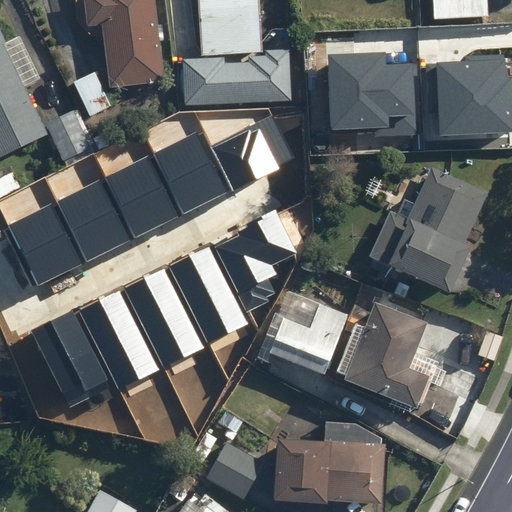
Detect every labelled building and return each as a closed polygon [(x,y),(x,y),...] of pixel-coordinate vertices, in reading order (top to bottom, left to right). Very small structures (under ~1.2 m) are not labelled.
[(70,0),(74,30),(92,28),(99,94),(157,88),(148,0),(70,0)] [(193,0),(195,60),(174,60),(176,119),(292,114),(289,48),(263,49),(260,0),(193,0)] [(482,24),(481,0),(426,0),(427,27),(482,24)] [(0,160),(41,138),(17,94),(36,83),(13,40),(0,46),(0,160)] [(416,136),(416,65),(385,65),(385,52),(328,54),(331,137),(416,136)] [(498,139),(497,55),(425,56),(426,140),(498,139)] [(71,114),(39,128),(55,163),(87,148),(71,114)] [(12,227),(41,285),(279,166),(259,126),(216,147),(207,130),(12,227)] [(11,170),(0,175),(0,200),(21,190),(11,170)] [(482,197),(425,171),(402,222),(387,215),(363,269),(438,303),(461,252),(458,251),(482,197)] [(276,212),(215,244),(251,312),(277,299),(262,270),(297,252),(276,212)] [(214,247),(173,266),(211,345),(252,325),(214,247)] [(169,269),(128,289),(166,367),(207,348),(169,269)] [(120,291),(79,311),(117,389),(158,369),(120,291)] [(342,317),(290,295),(264,355),(317,377),(342,317)] [(423,329),(371,305),(358,333),(349,329),(324,383),(404,420),(415,396),(429,402),(441,375),(409,360),(423,329)] [(72,309),(30,332),(70,404),(112,382),(72,309)] [(257,463),(209,437),(201,452),(209,457),(196,481),(237,502),(257,463)] [(264,444),(261,508),(317,511),(318,504),(383,507),(386,450),(264,444)] [(132,511),(95,491),(83,511),(132,511)]
